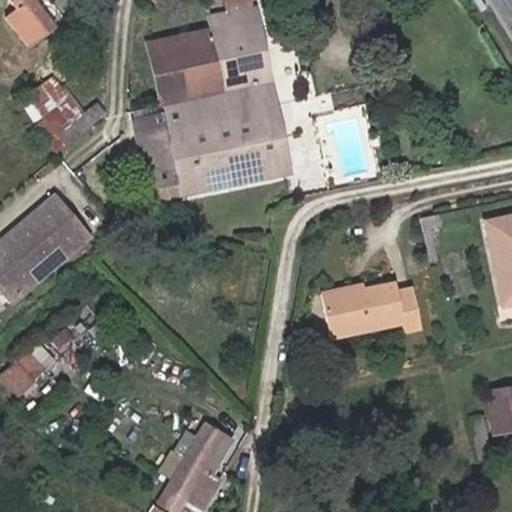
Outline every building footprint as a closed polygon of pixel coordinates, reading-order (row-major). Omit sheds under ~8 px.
[(11,0),(17,7),(6,16),(29,44),(54,23),(34,0),(11,0)] [(210,30),(228,117),(275,108),(255,9),(251,9),(248,0),(227,0),(230,13),(207,18),(210,30)] [(179,37),(190,87),(198,124),(228,117),(210,30),(179,37)] [(148,43),(157,94),(190,87),(179,37),(148,43)] [(56,74),(21,102),(61,150),(96,121),(56,74)] [(157,94),(159,104),(161,111),(130,117),(146,193),(178,186),(166,130),(198,124),(190,87),(157,94)] [(178,186),(178,190),(178,194),(288,170),(275,108),(228,117),(198,124),(166,130),(178,186)] [(0,278),(14,295),(84,236),(51,197),(0,240),(0,278)] [(438,222),(436,213),(419,216),(422,226),(427,225),(438,222)] [(511,301),(511,213),(483,221),(504,304),(511,301)] [(427,225),(422,226),(430,259),(434,258),(427,225)] [(420,325),(413,286),(397,289),(396,280),(354,286),(353,282),(323,287),(330,331),(402,319),(404,328),(420,325)] [(0,384),(12,398),(27,385),(9,363),(0,372),(0,384)] [(168,480),(156,502),(174,511),(177,511),(185,499),(203,509),(220,478),(212,473),(203,468),(221,433),(201,422),(180,459),(168,480)] [(212,473),(231,438),(221,433),(203,468),(212,473)] [(167,452),(155,473),(168,480),(180,459),(167,452)]
